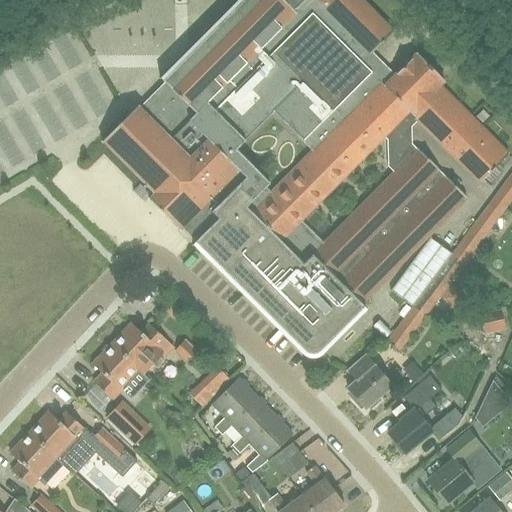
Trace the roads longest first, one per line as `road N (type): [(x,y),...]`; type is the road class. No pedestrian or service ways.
road 1 (residential): [(401,508),(308,401),(167,263),(146,255)]
road 2 (residential): [(0,404),(124,264),(146,255)]
